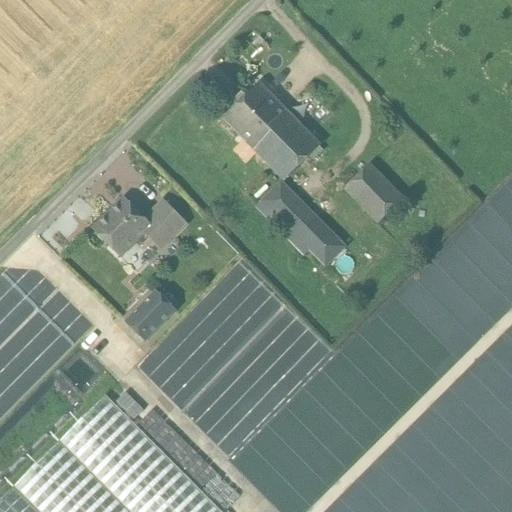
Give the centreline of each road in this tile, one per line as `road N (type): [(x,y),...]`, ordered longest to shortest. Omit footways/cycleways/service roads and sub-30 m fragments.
road 1 (track): [(0,250),(254,0)]
road 2 (track): [(265,0),(362,103),(367,131),(359,154),(314,189)]
road 3 (track): [(12,237),(128,349)]
